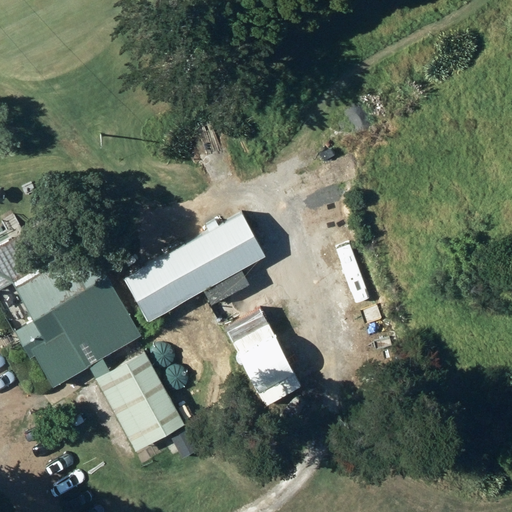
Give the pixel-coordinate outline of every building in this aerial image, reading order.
[(411,80),(394,84),(397,98),(414,95),(411,80)] [(141,330),(65,201),(0,239),(0,285),(12,278),(34,315),(14,326),(30,353),(34,351),(53,383),(141,330)] [(241,207),(124,275),(148,318),(204,286),(212,299),(247,279),(239,267),(266,252),(241,207)] [(260,304),(222,326),(232,344),(270,323),(260,304)] [(375,311),(360,320),(382,357),(397,348),(375,311)] [(144,344),(95,371),(137,445),(185,418),(144,344)]
